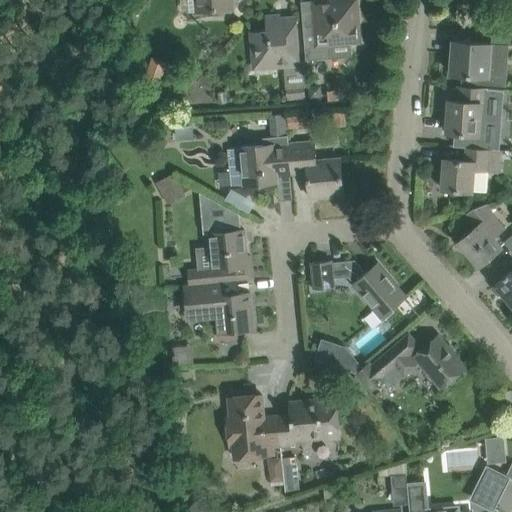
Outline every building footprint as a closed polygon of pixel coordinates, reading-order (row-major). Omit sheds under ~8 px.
[(181,0),(182,12),(233,8),(231,0),(181,0)] [(300,0),(304,42),(306,60),(331,58),(330,40),(350,38),(350,40),(358,39),(358,31),(356,31),(354,6),(356,6),(355,0),(347,0),(329,2),(328,0),(322,0),(312,12),(303,12),(301,0),(300,0)] [(306,60),(297,60),(294,18),(267,20),(268,32),(251,34),(254,68),(284,65),(285,89),(286,89),(287,100),(305,99),(305,87),(308,87),(306,60)] [(453,40),(451,74),(462,74),(461,82),(488,84),(491,43),(474,42),(453,40)] [(143,84),(159,89),(168,62),(152,57),(143,84)] [(321,86),(310,87),(310,98),(321,97),(321,86)] [(449,100),(446,133),(467,134),(479,135),(478,148),(487,149),(498,149),(502,89),(487,88),(478,88),(458,86),(457,100),(449,100)] [(326,91),(327,101),(338,101),(338,91),(326,91)] [(346,126),(345,112),(333,113),(334,127),(346,126)] [(276,175),(292,174),(290,142),(288,143),(287,129),(287,116),(286,114),(270,115),(271,137),(278,137),(279,143),(241,147),(241,148),(228,149),(231,185),(244,184),(244,185),(277,182),(276,175)] [(310,114),(287,116),(287,129),(311,127),(310,114)] [(167,124),(151,126),(152,137),(168,136),(167,124)] [(290,142),(292,174),(308,172),(310,197),(343,194),(340,158),(315,160),(313,140),(290,142)] [(444,158),(442,189),(472,191),(474,169),(501,171),(503,150),(498,149),(487,149),(478,148),(467,147),(466,160),(444,158)] [(185,194),(174,173),(155,183),(166,204),(185,194)] [(503,228),(491,214),(484,206),(473,208),(467,213),(478,225),(458,242),(479,266),(502,247),(493,237),(503,228)] [(188,270),(189,285),(190,285),(209,283),(237,280),(252,279),(250,255),(246,255),(244,229),(205,233),(206,248),(212,247),(214,268),(188,270)] [(314,288),(329,287),(328,279),(348,277),(374,308),(372,310),(382,323),(394,312),(392,309),(406,297),(377,263),(366,273),(355,260),(332,262),(332,261),(311,263),(314,288)] [(511,269),(495,285),(511,305),(511,269)] [(250,293),(238,294),(237,280),(209,283),(190,285),(193,318),(217,315),(219,332),(233,331),(237,330),(253,329),(250,293)] [(233,331),(219,332),(220,340),(238,339),(237,330),(233,331)] [(394,347),(386,354),(373,365),(370,361),(355,374),(370,393),(383,382),(389,388),(403,375),(404,375),(419,363),(441,388),(450,380),(465,367),(438,335),(421,349),(409,334),(394,347)] [(315,359),(355,373),(359,363),(346,346),(322,339),(315,359)] [(511,422),(511,392),(511,389),(498,396),(511,423),(511,422)] [(285,446),(283,416),(264,417),(262,395),(229,398),(231,415),(227,415),(230,447),(234,447),(235,459),(273,455),(273,447),(285,446)] [(291,415),(283,416),(285,446),(295,445),(294,440),(340,436),(337,401),(306,404),(305,401),(290,402),(291,415)] [(503,436),(486,438),(487,449),(504,447),(503,436)] [(299,483),(297,457),(282,458),(284,485),(286,485),(286,493),(297,492),(296,483),(299,483)] [(394,489),(408,488),(407,485),(405,461),(378,469),(379,477),(393,476),(394,489)] [(472,498),(493,509),(508,478),(488,468),(472,498)] [(407,485),(408,488),(410,511),(460,511),(460,504),(427,508),(425,483),(407,485)] [(213,511),(220,505),(204,491),(185,511),(184,511),(213,511)]
